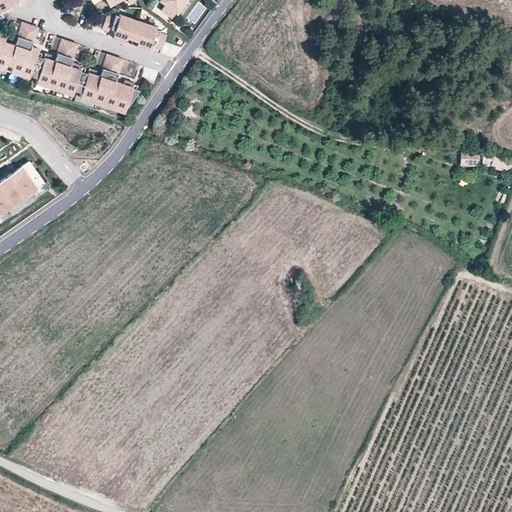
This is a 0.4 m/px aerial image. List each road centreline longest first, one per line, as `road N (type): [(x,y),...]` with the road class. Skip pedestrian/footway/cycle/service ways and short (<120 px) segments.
road 1 (residential): [(44,0),(54,23),(177,71)]
road 2 (residential): [(86,188),(177,71)]
road 3 (unclassified): [(0,460),(112,511)]
